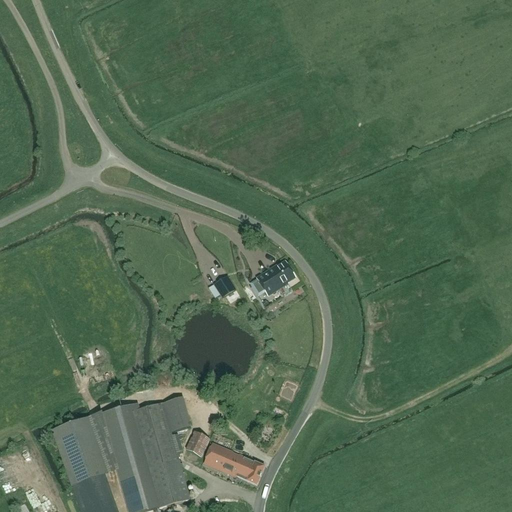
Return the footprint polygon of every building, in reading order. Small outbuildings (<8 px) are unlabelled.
[(288,284),(293,281),(296,279),(286,263),(278,268),(278,267),(256,280),(268,298),(289,285),(288,284)] [(236,291),(228,277),(214,286),(223,300),(236,291)] [(203,403),(203,408),(209,407),(209,398),(196,399),(196,404),(203,403)] [(129,511),(151,511),(190,501),(171,434),(191,428),(183,399),(139,411),(137,406),(103,416),(129,511)] [(280,419),(283,412),(271,407),(269,414),(280,419)] [(110,475),(91,419),(55,431),(74,487),(110,475)] [(194,433),(186,451),(202,459),(211,441),(194,433)] [(236,478),(257,486),(266,467),(214,446),(205,466),(206,467),(236,478)] [(22,461),(10,466),(18,484),(30,478),(22,461)]
